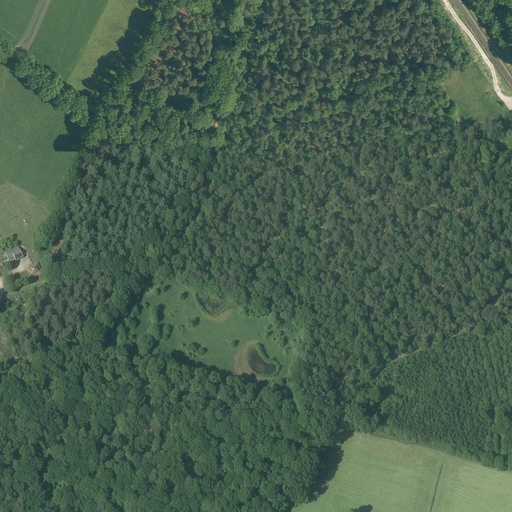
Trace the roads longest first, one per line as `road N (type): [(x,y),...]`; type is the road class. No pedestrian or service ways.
road 1 (unclassified): [(0,298),(48,281),(131,274)]
road 2 (track): [(511,101),(497,91),(491,67),(444,0)]
